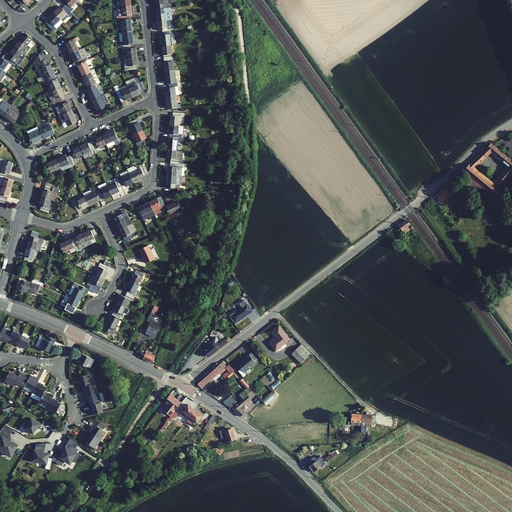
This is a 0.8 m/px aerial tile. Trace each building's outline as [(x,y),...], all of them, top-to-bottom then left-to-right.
[(64,6),(70,12),(73,10),(71,7),(77,1),(75,0),(64,0),(67,3),(64,6)] [(154,0),(156,9),(169,7),(169,4),(168,4),(167,0),(154,0)] [(62,8),(60,7),(53,13),(62,22),(69,16),(70,17),(73,15),(70,12),(64,6),(62,8)] [(117,16),(117,21),(121,20),(130,19),(130,15),(132,15),(131,6),(121,7),(117,8),(118,16),(117,16)] [(156,13),(157,22),(166,20),(172,20),(170,7),(169,7),(156,9),(156,13)] [(56,28),(62,22),(53,13),(47,19),(47,20),(45,22),(53,31),(56,28)] [(130,19),(121,20),(123,33),(132,32),(130,19)] [(173,29),(172,20),(166,20),(157,22),(158,30),(162,30),(162,34),(171,33),(170,29),(173,29)] [(131,44),(133,44),(132,32),(123,33),(124,42),(119,42),(119,46),(122,45),(131,44)] [(160,34),(162,46),(171,45),(170,37),(174,36),(175,36),(175,32),(171,33),(162,34),(160,34)] [(26,33),(23,37),(29,42),(32,38),(26,33)] [(25,55),(30,47),(27,45),(29,42),(23,37),(20,41),(19,40),(14,47),(25,55)] [(65,43),(70,54),(79,50),(75,42),(80,40),(78,37),(65,43)] [(123,58),(136,56),(135,48),(131,48),(131,44),(122,45),(123,58)] [(172,58),(172,54),(171,45),(162,46),(164,59),(172,58)] [(14,47),(7,57),(16,64),(20,59),(22,61),(26,55),(25,55),(14,47)] [(88,60),(83,48),(79,50),(70,54),(75,66),(77,65),(88,60)] [(41,78),(42,81),(43,81),(54,76),(55,76),(50,64),(48,65),(45,60),(43,61),(40,53),(33,63),(37,70),(41,68),(45,77),(41,78)] [(11,65),(14,67),(16,64),(7,57),(4,55),(2,58),(1,57),(0,58),(0,67),(3,70),(8,63),(11,65)] [(136,56),(123,58),(125,71),(137,69),(137,65),(136,56)] [(174,70),(172,58),(164,59),(164,63),(165,71),(174,70)] [(82,76),(94,71),(92,66),(88,68),(87,65),(91,63),(89,60),(88,60),(77,65),(82,76)] [(6,72),(11,65),(8,63),(3,70),(6,72)] [(177,82),(177,79),(175,79),(174,70),(165,71),(166,80),(168,80),(168,84),(177,82)] [(100,82),(94,71),(82,76),(86,85),(84,85),(86,89),(90,87),(98,83),(100,82)] [(45,84),(49,92),(60,87),(57,79),(56,79),(54,76),(43,81),(44,84),(45,84)] [(139,91),(143,90),(140,83),(137,78),(137,77),(133,79),(135,81),(127,85),(128,89),(132,97),(140,93),(139,91)] [(165,88),(166,97),(175,96),(174,87),(177,86),(177,82),(168,84),(169,87),(165,88)] [(90,87),(91,90),(88,92),(91,100),(100,96),(96,88),(99,87),(98,83),(90,87)] [(51,96),(55,104),(65,99),(63,95),(64,95),(62,91),(60,87),(49,92),(51,96)] [(128,89),(120,92),(119,89),(118,88),(115,89),(121,102),(132,97),(128,89)] [(109,106),(107,102),(104,104),(100,96),(91,100),(95,108),(96,108),(97,111),(109,106)] [(166,97),(168,109),(178,108),(180,105),(180,104),(176,104),(175,96),(166,97)] [(0,113),(3,116),(11,105),(1,98),(0,99),(0,113)] [(67,102),(65,99),(55,104),(54,104),(59,115),(71,110),(67,102)] [(19,110),(11,105),(3,116),(7,119),(11,121),(14,124),(21,113),(18,111),(19,110)] [(68,125),(76,122),(74,118),(75,118),(71,110),(59,115),(63,124),(66,122),(68,125)] [(169,125),(179,126),(179,117),(181,117),(181,113),(173,112),(172,116),(170,116),(169,125)] [(130,127),(133,135),(142,131),(136,119),(128,123),(130,126),(130,127)] [(45,123),(47,126),(39,130),(43,139),(54,133),(49,121),(45,123)] [(169,134),(169,137),(182,139),(182,137),(182,135),(183,135),(184,126),(179,126),(169,125),(169,134)] [(39,130),(38,127),(26,132),(28,136),(39,130)] [(116,145),(120,143),(119,141),(117,138),(113,130),(113,128),(112,128),(113,130),(102,136),(106,144),(114,141),(115,144),(116,145)] [(28,136),(32,144),(43,139),(39,130),(28,136)] [(144,140),(146,139),(142,131),(133,135),(137,142),(136,143),(137,147),(145,143),(144,140)] [(91,142),(96,153),(100,151),(98,148),(106,144),(102,136),(94,139),(94,140),(91,142)] [(169,137),(168,141),(167,150),(176,151),(177,142),(181,142),(182,139),(169,137)] [(83,155),(85,158),(96,153),(91,142),(88,143),(87,142),(79,146),(83,155)] [(511,160),(491,143),(486,148),(491,152),(508,166),(511,169),(511,160)] [(70,155),(73,163),(77,162),(75,158),(83,155),(79,146),(71,150),(73,154),(70,155)] [(482,152),(486,156),(491,152),(486,148),(482,152)] [(183,160),(181,160),(182,151),(176,151),(167,150),(166,159),(170,159),(170,163),(182,164),(183,160)] [(475,168),(486,156),(482,152),(462,171),(472,179),(482,187),(488,192),(493,196),(494,195),(499,189),(502,192),(507,186),(503,184),(511,173),(511,172),(507,168),(497,180),(494,184),(492,182),(475,168)] [(69,163),(70,165),(73,163),(70,155),(66,157),(65,155),(57,158),(61,167),(69,163)] [(0,172),(7,174),(9,175),(13,162),(0,159),(0,158),(0,172)] [(54,174),(63,170),(61,167),(57,158),(46,164),(50,172),(53,171),(54,174)] [(180,176),(181,176),(182,168),(182,164),(170,163),(170,166),(168,166),(167,175),(178,176),(180,176)] [(133,182),(141,179),(140,177),(144,175),(143,174),(139,166),(136,168),(135,165),(127,169),(128,171),(133,182)] [(121,177),(117,178),(121,186),(124,184),(125,186),(133,182),(128,171),(120,175),(121,177)] [(0,176),(1,176),(0,178),(0,185),(11,188),(13,180),(6,178),(7,174),(0,172),(0,176)] [(179,185),(180,176),(178,176),(167,175),(166,188),(178,189),(179,185)] [(114,180),(115,182),(107,186),(111,195),(119,191),(118,188),(121,186),(117,178),(114,180)] [(467,184),(477,193),(482,187),(472,179),(467,184)] [(94,189),(100,200),(111,195),(107,186),(105,183),(97,186),(98,187),(94,189)] [(11,188),(0,185),(0,198),(7,200),(8,197),(11,188)] [(43,189),(41,197),(50,200),(54,201),(58,187),(52,185),(52,187),(45,185),(44,189),(43,189)] [(436,196),(442,202),(452,193),(446,187),(436,196)] [(84,197),(88,206),(100,200),(94,189),(94,188),(90,190),(91,190),(92,193),(84,197)] [(494,195),(497,198),(502,192),(499,189),(494,195)] [(455,196),(451,200),(454,204),(455,203),(456,204),(460,201),(455,196)] [(48,212),(49,209),(47,208),(50,200),(41,197),(38,206),(41,206),(40,210),(48,212)] [(88,206),(84,197),(76,201),(76,200),(72,201),(76,209),(79,207),(80,209),(88,206)] [(149,202),(154,214),(163,210),(163,211),(164,211),(166,210),(165,207),(160,197),(157,198),(149,202)] [(181,210),(177,201),(165,207),(166,210),(170,219),(171,219),(175,217),(173,214),(181,210)] [(139,212),(143,220),(154,214),(149,202),(137,207),(138,208),(139,212)] [(117,225),(119,230),(127,226),(124,218),(127,216),(126,213),(114,218),(115,222),(116,223),(117,225)] [(404,219),(395,225),(398,229),(407,223),(404,219)] [(136,236),(131,224),(127,226),(119,230),(124,241),(132,237),(136,236)] [(387,228),(384,230),(391,236),(394,233),(387,228)] [(90,230),(82,233),(86,242),(87,245),(88,246),(92,243),(91,240),(94,238),(97,237),(94,229),(90,230)] [(71,239),(74,247),(78,246),(79,249),(88,246),(87,245),(86,242),(82,233),(74,237),(74,238),(71,239)] [(29,239),(26,248),(35,250),(39,251),(42,243),(43,244),(44,240),(42,239),(39,238),(38,238),(31,236),(29,239)] [(59,244),(63,253),(74,247),(71,239),(70,239),(59,244)] [(146,263),(154,259),(149,248),(148,245),(139,250),(146,263)] [(154,260),(159,258),(154,248),(151,249),(150,247),(149,248),(154,259),(154,260)] [(24,256),(23,260),(32,262),(35,250),(26,248),(24,256)] [(108,271),(106,270),(108,267),(103,265),(100,263),(98,266),(99,267),(95,275),(104,279),(108,271)] [(134,273),(130,281),(138,285),(142,277),(143,274),(136,270),(134,273)] [(88,290),(96,293),(104,279),(95,275),(93,274),(89,281),(92,282),(88,290)] [(20,289),(20,290),(28,292),(31,283),(19,279),(16,288),(20,289)] [(31,283),(28,292),(37,295),(37,294),(41,295),(44,284),(42,283),(34,280),(32,281),(31,283)] [(130,281),(126,289),(127,290),(126,293),(134,297),(135,294),(134,293),(136,289),(138,285),(130,281)] [(75,287),(71,295),(80,299),(82,295),(84,291),(85,292),(87,293),(88,290),(74,282),(73,286),(75,287)] [(239,294),(246,304),(249,302),(241,292),(239,294)] [(117,303),(125,307),(129,300),(132,301),(134,297),(126,293),(124,297),(121,295),(117,303)] [(75,307),(76,307),(80,299),(71,295),(67,303),(63,301),(61,304),(74,310),(75,307)] [(113,311),(111,314),(119,319),(121,315),(122,315),(123,312),(127,314),(129,309),(125,307),(117,303),(113,311)] [(146,333),(154,337),(160,324),(152,320),(155,314),(153,313),(157,307),(154,306),(147,320),(151,322),(146,333)] [(111,314),(105,326),(109,328),(114,330),(116,325),(119,319),(111,314)] [(270,343),(276,351),(280,347),(285,344),(286,346),(291,342),(279,326),(271,331),(276,338),(270,343)] [(11,333),(2,329),(0,333),(0,340),(2,341),(2,340),(7,342),(8,340),(11,333)] [(12,342),(12,344),(16,346),(21,336),(12,331),(11,333),(8,340),(12,342)] [(21,336),(16,346),(21,348),(21,347),(26,349),(30,340),(21,336)] [(43,338),(39,347),(48,352),(49,349),(50,348),(51,348),(55,340),(52,339),(48,337),(47,336),(46,340),(43,338)] [(203,351),(208,357),(227,342),(225,340),(219,345),(216,342),(218,340),(215,337),(206,344),(203,351)] [(308,356),(310,353),(301,344),(299,347),(308,356)] [(292,353),(301,363),(308,356),(299,347),(292,353)] [(90,355),(80,350),(78,355),(77,355),(75,359),(85,364),(90,355)] [(144,357),(143,359),(153,362),(155,356),(151,355),(152,352),(146,350),(145,352),(144,357)] [(245,373),(259,361),(257,359),(254,361),(248,354),(244,357),(245,358),(242,361),(237,364),(245,373)] [(198,385),(201,388),(219,373),(220,374),(226,369),(225,368),(226,366),(222,362),(214,369),(213,367),(205,373),(207,376),(198,383),(198,385)] [(234,370),(229,364),(225,368),(227,371),(222,376),(224,379),(234,370)] [(14,380),(18,373),(13,371),(13,372),(8,370),(4,379),(13,383),(14,380)] [(19,370),(18,373),(14,380),(23,385),(24,383),(28,375),(23,373),(24,372),(19,370)] [(80,379),(81,384),(91,381),(89,371),(78,374),(79,379),(80,379)] [(28,375),(24,383),(33,387),(37,379),(38,377),(34,375),(33,376),(29,374),(28,375)] [(42,381),(37,379),(33,387),(32,389),(41,394),(44,389),(46,384),(41,382),(42,381)] [(243,383),(247,388),(249,386),(242,379),(240,380),(243,383)] [(82,389),(83,394),(86,393),(94,391),(91,381),(81,384),(83,389),(82,389)] [(41,394),(32,389),(30,393),(39,398),(41,394)] [(48,391),(44,389),(41,394),(39,398),(48,402),(52,395),(53,392),(49,390),(48,391)] [(88,397),(90,402),(100,399),(97,390),(94,391),(86,393),(87,398),(88,397)] [(252,390),(248,394),(248,393),(242,398),(243,399),(232,408),(235,412),(240,417),(245,412),(241,408),(251,399),(256,394),(252,390)] [(245,390),(239,395),(242,398),(248,393),(245,390)] [(263,401),(265,404),(275,395),(273,392),(263,401)] [(163,410),(170,416),(181,403),(170,394),(164,402),(167,405),(163,410)] [(56,397),(52,395),(48,402),(47,405),(56,410),(60,400),(56,398),(56,397)] [(100,399),(90,402),(91,407),(90,407),(91,412),(102,409),(100,399)] [(186,415),(189,417),(195,410),(187,404),(179,415),(184,418),(186,415)] [(195,410),(189,417),(186,421),(192,425),(192,424),(196,427),(198,424),(197,422),(202,416),(195,410)] [(175,418),(178,414),(174,411),(168,420),(170,421),(173,417),(175,418)] [(353,414),(349,414),(349,420),(359,421),(359,414),(355,414),(356,413),(353,412),(353,414)] [(362,414),(359,414),(359,421),(369,422),(370,415),(365,414),(365,412),(362,412),(362,414)] [(204,429),(207,431),(216,418),(213,415),(204,429)] [(41,425),(32,419),(25,429),(33,434),(37,428),(38,429),(41,425)] [(93,427),(90,431),(99,437),(105,429),(103,427),(105,423),(99,419),(96,423),(94,427),(93,427)] [(14,429),(5,424),(2,429),(11,435),(14,429)] [(11,435),(2,429),(0,431),(0,450),(2,452),(4,448),(8,451),(6,454),(11,457),(18,446),(8,440),(11,435)] [(221,436),(225,435),(228,441),(235,439),(232,429),(225,431),(224,430),(219,431),(221,436)] [(88,436),(85,440),(94,446),(99,437),(90,431),(87,435),(88,436)] [(78,450),(70,445),(67,449),(65,448),(60,458),(59,457),(56,463),(57,464),(56,464),(58,465),(59,465),(61,466),(65,461),(70,464),(71,461),(76,463),(80,455),(76,452),(78,450)] [(334,449),(327,455),(329,458),(336,452),(334,449)] [(40,452),(34,451),(32,461),(46,464),(48,454),(40,452)] [(317,458),(314,460),(309,464),(313,470),(321,464),(317,458)]
